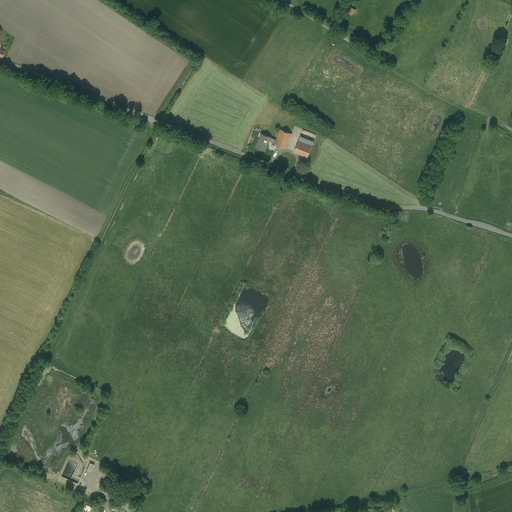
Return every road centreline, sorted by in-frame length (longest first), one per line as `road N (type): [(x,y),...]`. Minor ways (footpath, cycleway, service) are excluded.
road 1 (unclassified): [(511,236),(352,196),(0,59)]
road 2 (track): [(282,0),(477,113)]
